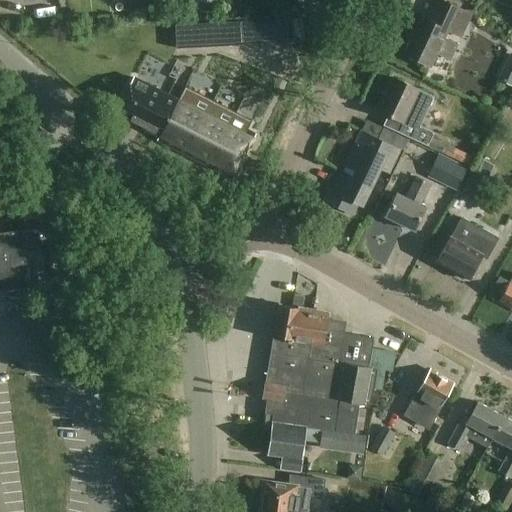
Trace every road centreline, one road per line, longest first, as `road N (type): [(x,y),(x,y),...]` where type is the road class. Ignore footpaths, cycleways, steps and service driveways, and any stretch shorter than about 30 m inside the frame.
road 1 (unclassified): [(511,366),(323,258),(254,238)]
road 2 (unclassified): [(176,259),(134,177),(0,52)]
road 3 (residential): [(364,0),(254,238)]
road 4 (unclassified): [(197,511),(201,427),(176,259)]
